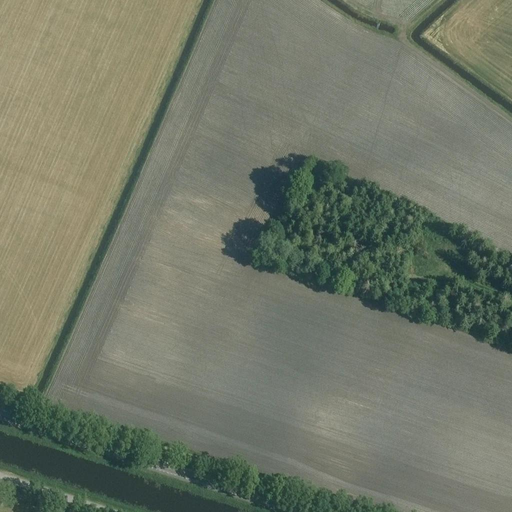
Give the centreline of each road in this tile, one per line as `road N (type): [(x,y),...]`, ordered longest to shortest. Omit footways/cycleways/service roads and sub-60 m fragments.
road 1 (tertiary): [(304,511),(0,414)]
road 2 (track): [(347,0),(404,28),(403,39),(511,120)]
